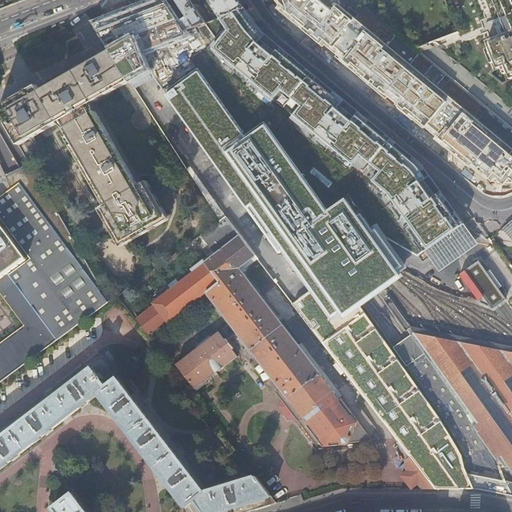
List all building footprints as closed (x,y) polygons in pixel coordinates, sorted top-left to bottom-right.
[(142,0),(124,7),(152,48),(187,35),(185,29),(193,25),(176,0),(142,0)] [(176,0),(193,25),(195,28),(205,24),(196,10),(198,9),(196,6),(194,6),(190,0),(189,0),(176,0)] [(209,0),(209,2),(219,19),(243,10),(242,9),(237,0),(209,0)] [(511,0),(499,0),(511,32),(489,41),(491,48),(488,49),(493,63),(496,62),(499,69),(502,67),(505,74),(508,73),(511,80),(511,79),(511,0)] [(426,247),(462,223),(407,157),(385,135),(276,50),(255,32),(243,10),(219,19),(222,25),(207,43),(267,93),(275,84),(296,101),(288,111),(347,158),(354,151),(375,167),(367,178),(383,188),(426,247)] [(102,15),(90,20),(130,79),(140,74),(128,58),(102,15)] [(449,37),(451,42),(463,37),(461,31),(449,37)] [(431,44),(417,49),(418,51),(421,53),(435,46),(431,44)] [(85,104),(117,86),(130,79),(111,51),(101,57),(73,73),(47,88),(41,91),(37,85),(0,106),(0,112),(17,143),(25,138),(31,147),(34,144),(29,136),(61,118),(67,128),(64,130),(107,205),(101,208),(121,243),(164,219),(144,184),(138,187),(95,112),(91,114),(85,104)] [(241,132),(192,68),(161,90),(272,245),(277,242),(289,236),(222,147),(241,132)] [(258,121),(241,132),(222,147),(289,236),(277,242),(331,316),(364,292),(370,287),(382,278),(392,271),(394,270),(391,267),(399,263),(361,208),(352,213),(340,194),(321,208),(258,121)] [(0,382),(107,305),(29,164),(5,175),(0,164),(0,382)] [(181,225),(185,231),(191,226),(188,220),(181,225)] [(164,325),(165,326),(205,296),(234,335),(238,342),(248,356),(254,352),(282,389),(277,394),(283,402),(281,407),(289,418),(295,417),(318,447),(374,441),(341,400),(340,400),(299,348),(242,277),(240,275),(245,271),(256,262),(239,240),(204,268),(201,265),(189,274),(191,277),(151,307),(152,309),(164,325)] [(147,263),(154,271),(158,268),(152,259),(147,263)] [(464,270),(492,308),(499,303),(506,299),(477,261),(464,270)] [(500,458),(502,457),(503,457),(507,467),(504,468),(503,470),(505,476),(476,489),(495,493),(511,496),(511,345),(502,344),(491,342),(475,340),(461,337),(449,336),(434,333),(422,331),(414,330),(391,298),(386,302),(415,340),(427,356),(500,458)] [(146,338),(164,325),(152,309),(133,323),(146,338)] [(229,348),(222,343),(216,335),(209,341),(194,352),(177,365),(197,391),(210,382),(208,380),(214,376),(235,360),(230,353),(232,352),(229,348)] [(234,335),(222,343),(229,348),(238,342),(234,335)] [(194,352),(209,341),(207,338),(193,349),(194,352)] [(427,356),(415,340),(412,341),(411,340),(409,341),(402,346),(393,353),(407,371),(427,356)] [(343,398),(301,346),(299,348),(340,400),(341,400),(343,398)] [(427,356),(407,371),(462,457),(476,489),(505,476),(503,470),(504,468),(507,467),(503,457),(502,457),(500,458),(427,356)] [(219,511),(221,511),(220,511),(245,511),(257,508),(276,503),(265,489),(265,488),(255,476),(204,491),(103,361),(97,361),(89,367),(91,370),(0,439),(0,468),(99,393),(186,506),(194,500),(202,511),(219,511)] [(345,375),(336,363),(335,364),(336,366),(334,368),(342,377),(345,375)] [(434,488),(411,458),(407,461),(409,464),(412,468),(409,470),(403,475),(412,488),(415,486),(419,484),(422,488),(434,488)] [(86,511),(72,493),(54,508),(56,511),(86,511)]
